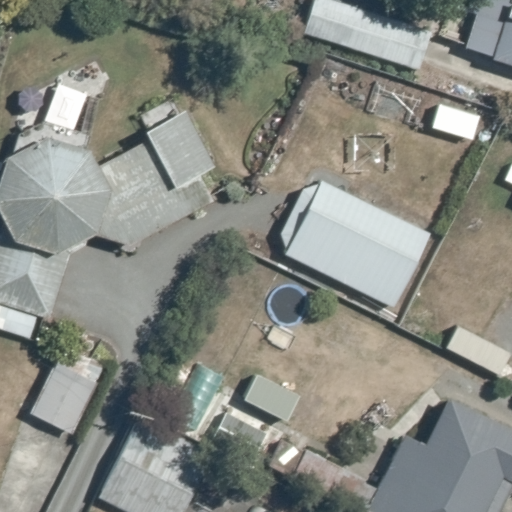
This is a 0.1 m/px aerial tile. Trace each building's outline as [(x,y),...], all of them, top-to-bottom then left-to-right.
[(427,30),(334,0),(308,0),(299,30),(415,67),(427,30)] [(511,62),(511,0),(478,0),(464,48),(511,62)] [(0,325),(31,332),(35,312),(54,317),(70,246),(84,240),(93,232),(124,244),(213,197),(200,172),(213,165),(175,93),(136,112),(149,140),(104,162),(101,156),(89,142),(72,132),(54,129),(35,131),(17,139),(3,151),(0,157),(0,325)] [(511,156),(499,183),(511,189),(511,156)] [(429,231),(314,176),(278,249),(393,305),(429,231)] [(101,368),(59,349),(30,413),(72,432),(101,368)] [(383,482),(281,434),(267,464),(369,511),(368,511),(499,511),(511,486),(511,427),(447,397),(424,447),(404,437),(383,482)] [(180,511),(210,451),(137,415),(97,496),(130,511),(180,511)]
